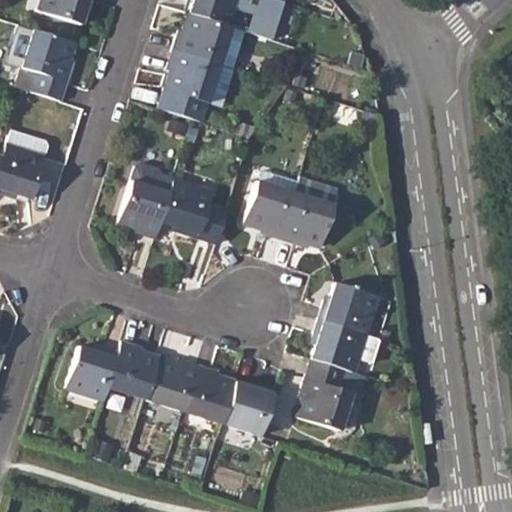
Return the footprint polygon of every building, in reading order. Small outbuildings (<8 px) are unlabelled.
[(90,0),(37,0),(34,11),(79,26),(83,11),(87,12),(90,0)] [(188,0),(185,13),(184,14),(241,32),(246,33),(256,0),(188,0)] [(174,31),(168,50),(217,66),(229,70),(241,32),(184,14),(178,33),(174,31)] [(30,73),(24,93),(59,103),(70,65),(68,65),(74,46),(28,31),(16,69),(30,73)] [(156,89),(149,108),(189,121),(198,123),(217,66),(168,50),(162,71),(165,72),(160,90),(156,89)] [(0,153),(0,197),(11,201),(12,197),(27,201),(44,146),(42,142),(13,132),(9,146),(3,145),(0,153)] [(255,233),(277,240),(292,193),(296,182),(263,171),(259,182),(254,181),(239,225),(256,230),(255,233)] [(131,234),(151,241),(157,223),(167,192),(128,180),(113,226),(131,231),(131,234)] [(167,192),(157,223),(172,228),(171,232),(211,244),(222,211),(204,205),(208,192),(170,180),(167,192)] [(292,193),(277,240),(298,247),(299,244),(315,249),(330,204),(292,193)] [(320,297),(313,320),(363,335),(374,298),(330,283),(325,298),(320,297)] [(500,333),(510,331),(507,311),(501,312),(497,312),(500,333)] [(312,340),(305,359),(340,370),(350,373),(355,358),(369,363),(377,339),(363,335),(313,320),(307,338),(312,340)] [(114,354),(104,388),(142,399),(156,355),(138,349),(139,347),(119,340),(114,354)] [(61,390),(99,402),(104,388),(114,354),(96,348),(95,351),(75,345),(61,390)] [(156,355),(142,399),(180,411),(195,365),(175,358),(174,361),(156,355)] [(340,370),(305,359),(293,397),(296,399),(290,417),(335,432),(347,393),(334,389),(340,370)] [(195,365),(180,411),(218,424),(231,380),(213,374),(214,371),(195,365)] [(231,380),(218,424),(257,437),(270,389),(250,383),(249,385),(231,380)] [(431,423),(421,424),(423,444),(429,443),(433,443),(431,423)] [(126,452),(120,468),(134,473),(139,456),(126,452)]
